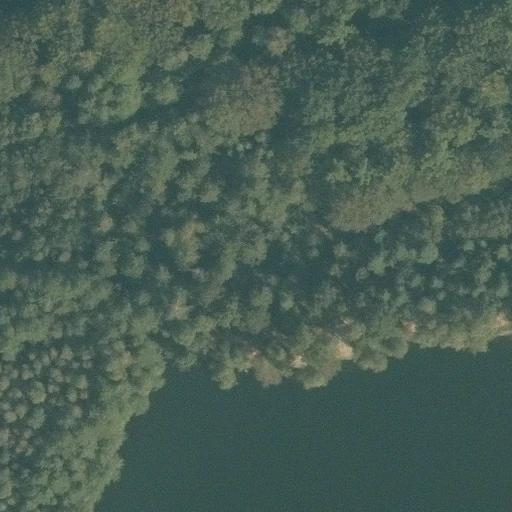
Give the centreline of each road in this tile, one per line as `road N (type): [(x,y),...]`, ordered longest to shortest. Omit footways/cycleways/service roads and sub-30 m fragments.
road 1 (track): [(0,140),(465,0)]
road 2 (track): [(318,237),(511,192)]
